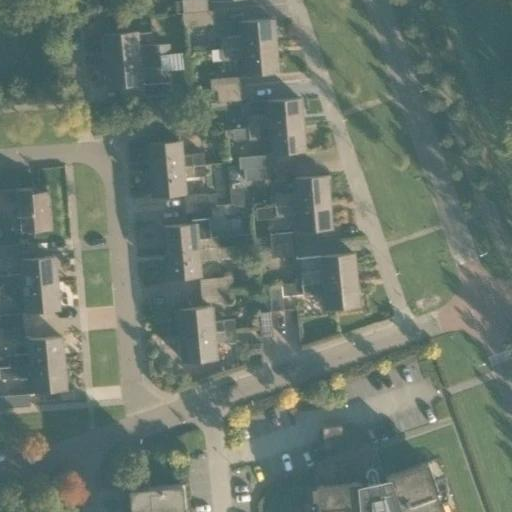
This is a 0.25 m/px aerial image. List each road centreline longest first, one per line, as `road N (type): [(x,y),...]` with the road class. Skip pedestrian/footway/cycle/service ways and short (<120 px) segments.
road 1 (residential): [(409,333),(296,0)]
road 2 (tertiary): [(481,306),(376,0)]
road 3 (residential): [(86,151),(112,166),(132,396),(144,424)]
road 4 (residential): [(210,401),(409,333)]
road 5 (residential): [(0,472),(144,424)]
road 6 (residential): [(74,28),(86,151)]
